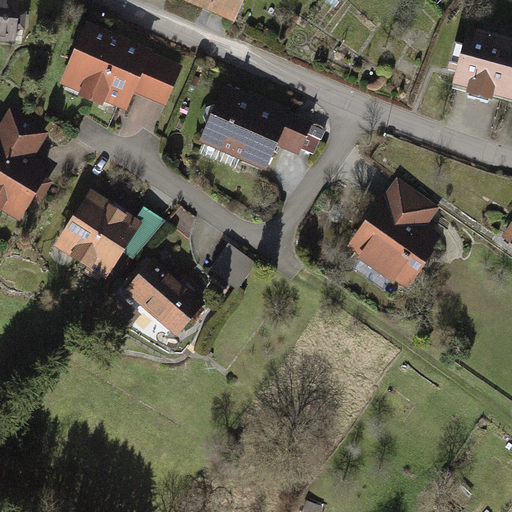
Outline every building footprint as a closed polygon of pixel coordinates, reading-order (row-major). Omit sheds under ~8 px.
[(0,0),(0,37),(21,40),(25,3),(4,1),(3,0),(0,0)] [(248,0),(183,0),(240,23),(248,0)] [(180,62),(93,23),(66,82),(124,108),(133,87),(163,101),(180,62)] [(451,55),(465,59),(459,85),(505,96),(511,65),(511,36),(473,27),(470,38),(456,34),(451,55)] [(321,124),(231,87),(208,142),(272,168),(283,142),(310,153),(321,124)] [(54,133),(18,111),(0,139),(0,206),(9,212),(12,207),(29,217),(57,171),(38,159),(54,133)] [(447,206),(403,177),(360,242),(418,280),(445,238),(432,229),(447,206)] [(151,222),(99,191),(69,239),(121,270),(151,222)] [(261,264),(233,245),(216,269),(245,289),(261,264)] [(217,302),(159,257),(132,292),(190,337),(217,302)]
